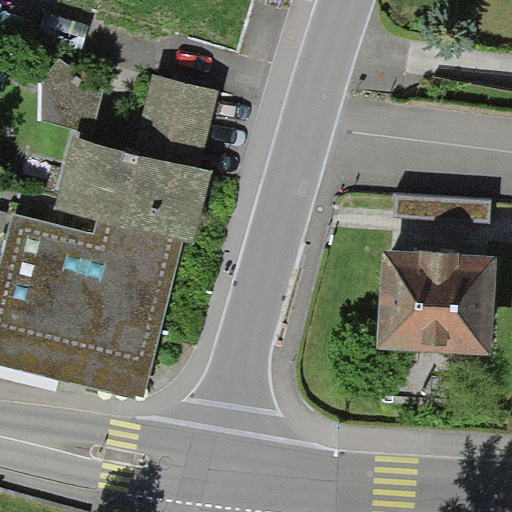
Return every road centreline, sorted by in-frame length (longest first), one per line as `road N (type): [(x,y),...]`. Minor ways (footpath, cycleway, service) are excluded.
road 1 (residential): [(231,468),(248,344),(349,0)]
road 2 (residential): [(231,468),(511,494)]
road 3 (residential): [(0,434),(231,468)]
